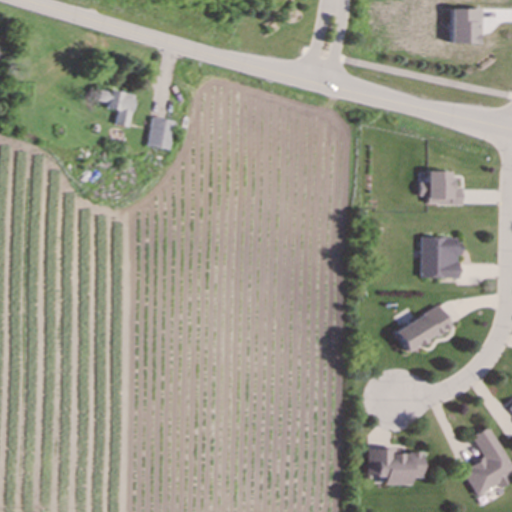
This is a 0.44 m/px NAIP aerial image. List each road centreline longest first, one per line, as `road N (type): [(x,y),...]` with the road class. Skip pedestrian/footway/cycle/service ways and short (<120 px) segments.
road 1 (residential): [(20,0),(511,132)]
road 2 (residential): [(392,401),(462,384),(488,357),(502,325),(511,151)]
